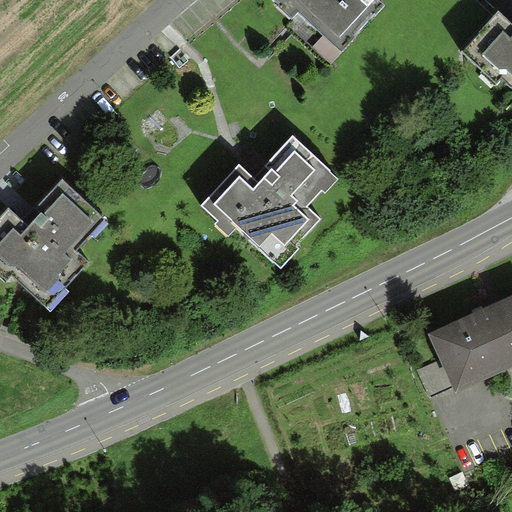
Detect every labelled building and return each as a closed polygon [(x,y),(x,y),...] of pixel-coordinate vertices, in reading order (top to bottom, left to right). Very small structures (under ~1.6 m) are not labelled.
[(361,0),(263,0),(296,29),(299,25),(336,59),(375,17),(359,3),(361,0)] [(511,31),(498,18),(463,56),(496,86),(500,82),(511,93),(511,31)] [(327,185),(292,153),(255,193),(235,176),(201,213),(234,244),(238,240),(274,273),(313,231),(298,217),(327,185)] [(96,228),(61,196),(24,236),(5,218),(0,223),(0,283),(3,286),(7,282),(44,316),(83,274),(67,259),(96,228)] [(457,399),(511,374),(511,297),(429,335),(440,360),(414,372),(428,403),(453,392),(457,399)]
